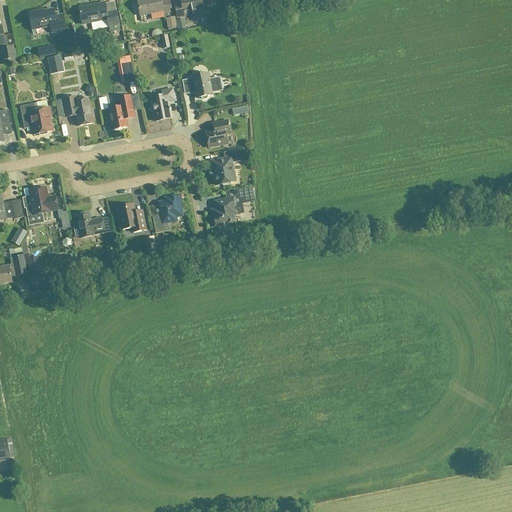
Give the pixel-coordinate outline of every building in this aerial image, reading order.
[(160,0),(146,0),(137,2),(140,18),(163,13),(163,15),(171,14),(169,2),(161,4),(160,0)] [(181,0),(180,0),(181,7),(174,8),(176,20),(188,17),(187,14),(192,13),(193,20),(204,18),(203,16),(208,15),(206,2),(211,1),(210,0),(181,0)] [(106,15),(104,6),(104,5),(79,10),(82,26),(107,21),(109,29),(118,27),(116,13),(106,15)] [(39,13),(28,15),(32,32),(51,28),(52,35),(65,32),(62,17),(55,18),(53,11),(39,14),(39,13)] [(167,36),(160,38),(163,51),(170,49),(167,36)] [(37,50),(39,60),(55,57),(53,47),(44,48),(37,50)] [(12,48),(0,50),(3,62),(14,60),(12,48)] [(129,57),(118,59),(120,67),(131,64),(129,57)] [(60,58),(47,60),(50,77),(63,74),(60,58)] [(219,92),(220,90),(219,82),(216,80),(209,82),(208,77),(205,76),(194,78),(192,79),(192,81),(184,83),(183,85),(184,93),(187,95),(195,94),(195,98),(198,100),(201,99),(201,100),(203,101),(204,101),(206,101),(207,99),(207,98),(209,97),(211,95),(211,94),(219,92)] [(148,111),(153,113),(155,123),(170,120),(167,104),(174,103),(172,91),(165,92),(166,97),(150,100),(151,107),(148,111)] [(62,101),(65,116),(65,119),(76,117),(78,128),(92,125),(91,118),(93,117),(92,112),(90,111),(88,100),(76,102),(75,98),(62,101)] [(134,119),(130,98),(117,100),(119,109),(108,111),(112,131),(126,129),(125,121),(134,119)] [(100,112),(108,111),(105,99),(98,100),(100,112)] [(34,106),(19,108),(22,124),(23,124),(23,123),(30,122),(33,137),(52,133),(50,120),(51,120),(49,109),(36,112),(34,106)] [(0,143),(3,143),(1,131),(2,131),(3,129),(3,128),(10,127),(7,112),(0,112),(0,143)] [(227,122),(214,124),(211,125),(212,132),(205,134),(208,149),(227,145),(225,136),(229,136),(227,122)] [(224,161),(210,163),(215,187),(235,183),(231,165),(240,163),(238,151),(222,154),(224,161)] [(26,209),(29,226),(43,223),(41,215),(49,213),(49,212),(57,210),(54,198),(47,200),(45,190),(40,191),(39,189),(34,190),(34,192),(29,193),(32,208),(26,209)] [(248,190),(235,192),(236,200),(238,200),(239,205),(246,203),(246,202),(250,201),(248,190)] [(160,216),(151,217),(155,235),(169,232),(167,224),(176,222),(175,219),(182,217),(178,197),(169,199),(169,202),(158,204),(160,216)] [(234,224),(233,216),(239,215),(237,205),(235,206),(233,199),(213,203),(215,211),(211,211),(214,228),(218,227),(219,234),(228,232),(227,225),(234,224)] [(23,218),(20,201),(11,203),(15,220),(23,218)] [(255,202),(244,205),(247,214),(258,211),(255,202)] [(133,205),(117,209),(121,231),(132,229),(133,234),(145,231),(141,212),(134,213),(133,205)] [(80,237),(80,239),(93,237),(92,234),(103,232),(101,219),(90,222),(88,214),(76,216),(78,228),(73,229),(75,238),(80,237)] [(153,238),(144,240),(147,252),(156,250),(153,238)] [(28,255),(24,256),(25,260),(28,259),(31,272),(37,270),(35,257),(28,259),(28,255)] [(26,274),(23,256),(12,258),(16,277),(26,274)] [(0,268),(0,284),(11,282),(9,267),(0,268)] [(0,460),(14,458),(11,440),(0,441),(0,460)]
